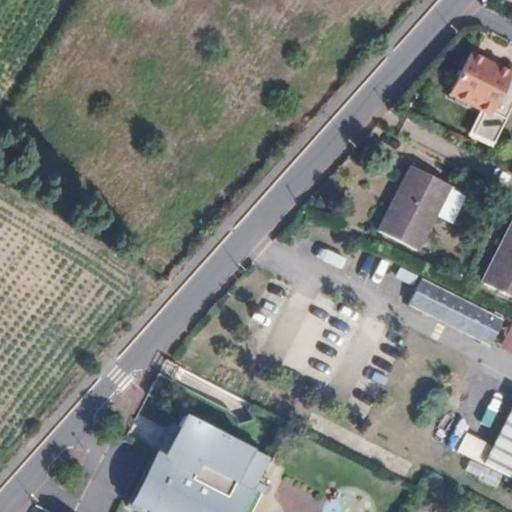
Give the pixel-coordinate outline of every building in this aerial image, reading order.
[(492,146),(505,121),(511,105),(511,77),(510,76),(511,73),(495,65),(492,70),(484,65),(486,61),(468,52),(446,96),(482,113),(471,136),(492,146)] [(492,70),(495,65),(486,61),(484,65),(492,70)] [(408,166),(376,230),(416,250),(448,186),(408,166)] [(511,220),(482,280),(511,295),(511,220)] [(500,320),(492,316),(419,280),(407,303),(491,344),(502,321),(500,320)] [(495,310),(492,316),(500,320),(503,313),(495,310)] [(511,326),(509,325),(499,348),(511,353),(511,326)] [(511,407),(492,447),(483,465),(511,479),(511,407)] [(149,459),(126,504),(140,511),(248,511),(262,486),(254,482),(267,458),(184,414),(177,428),(183,431),(178,441),(177,440),(159,464),(149,459)] [(456,452),(483,465),(492,447),(465,434),(456,452)]
